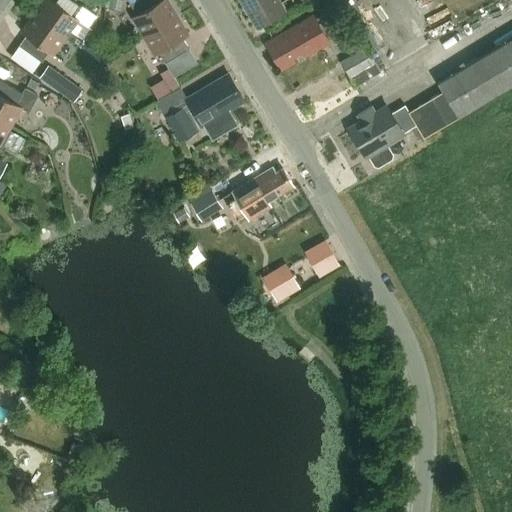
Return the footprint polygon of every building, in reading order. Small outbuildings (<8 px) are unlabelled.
[(97,15),(83,5),(86,0),(43,0),(34,13),(67,36),(71,30),(83,39),(91,28),(88,26),(97,15)] [(112,0),(110,8),(118,10),(120,0),(112,0)] [(135,0),(130,3),(137,14),(132,16),(144,35),(178,15),(169,0),(135,0)] [(288,12),(280,0),(240,0),(258,30),(288,12)] [(54,54),(67,36),(34,13),(21,31),(27,35),(19,45),(42,61),(49,51),(54,54)] [(178,15),(144,35),(155,54),(159,52),(166,62),(190,48),(183,38),(189,34),(178,15)] [(299,65),(295,58),(305,52),(309,58),(332,44),(315,15),(267,44),(285,73),(299,65)] [(443,91),(431,98),(447,124),(511,84),(511,36),(438,82),(443,91)] [(358,87),(383,72),(369,49),(344,64),(358,87)] [(48,65),(39,78),(64,96),(74,102),(83,90),(73,83),(48,65)] [(151,87),(159,99),(166,95),(180,87),(175,77),(175,78),(169,69),(161,74),(164,79),(151,87)] [(188,111),(193,109),(203,125),(204,125),(212,139),(239,124),(230,109),(245,100),(228,72),(187,96),(182,86),(157,100),(164,112),(171,108),(173,112),(166,116),(179,141),(198,130),(188,111)] [(0,119),(12,125),(22,106),(30,111),(39,95),(26,88),(23,92),(0,79),(0,119)] [(363,123),(351,130),(368,160),(371,158),(376,168),(380,169),(393,161),(394,157),(388,148),(407,137),(406,135),(413,130),(418,138),(423,135),(425,138),(447,124),(431,98),(410,111),(408,106),(394,115),(389,107),(378,114),(374,108),(360,116),(363,123)] [(0,144),(1,145),(12,125),(0,119),(0,144)] [(274,166),(234,190),(240,199),(248,213),(250,216),(250,217),(273,204),(270,199),(295,184),(285,167),(278,172),(274,166)] [(212,190),(191,202),(201,219),(222,207),(212,190)] [(185,208),(176,214),(180,223),(190,218),(185,208)] [(331,248),(309,261),(317,275),(339,262),(331,248)] [(288,261),(268,274),(281,297),(298,286),(291,274),(295,272),(288,261)] [(0,293),(0,325),(18,342),(27,332),(10,317),(17,309),(0,293)]
